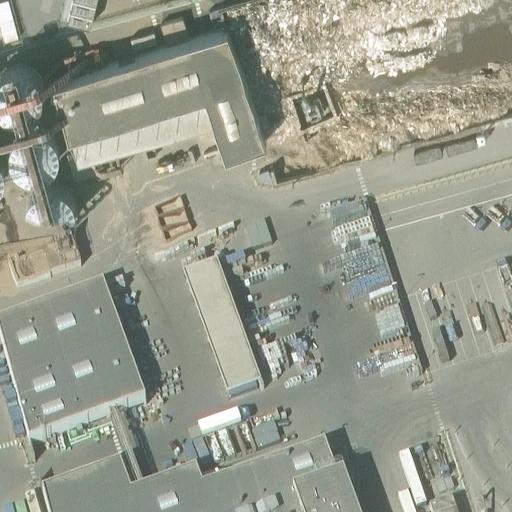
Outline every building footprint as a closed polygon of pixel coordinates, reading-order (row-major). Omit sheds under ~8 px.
[(89,0),(63,0),(62,6),(93,13),(96,2),(89,0)] [(62,6),(59,17),(90,25),(93,13),(62,6)] [(228,25),(52,74),(66,129),(200,91),(206,90),(226,151),(266,138),(228,25)] [(49,273),(79,267),(73,239),(43,245),(49,273)] [(186,278),(226,400),(260,389),(220,267),(186,278)] [(0,351),(26,449),(29,448),(143,407),(101,291),(0,327),(0,351)] [(43,511),(347,511),(325,450),(288,464),(255,475),(201,495),(194,476),(129,500),(118,470),(40,498),(43,511)] [(431,509),(431,511),(457,511),(454,502),(431,509)]
